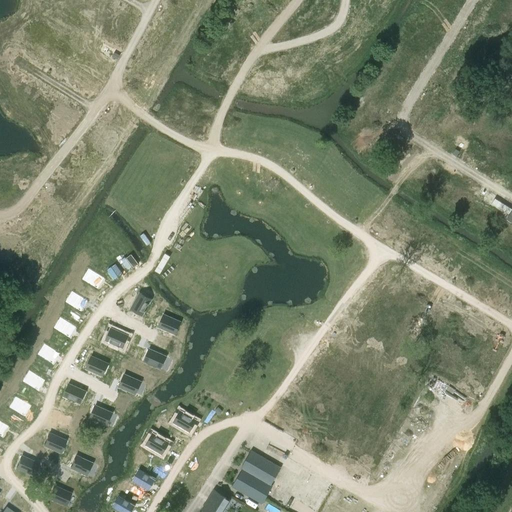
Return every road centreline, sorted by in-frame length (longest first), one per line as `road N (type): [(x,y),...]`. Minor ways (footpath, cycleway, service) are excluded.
road 1 (residential): [(511,355),(435,495),(402,510),(252,419)]
road 2 (residential): [(252,419),(381,248)]
road 3 (residential): [(208,151),(149,267),(102,308)]
road 4 (residential): [(428,147),(404,131),(402,114),(473,0)]
road 5 (residential): [(360,234),(284,174),(237,152),(208,151)]
road 6 (residential): [(63,368),(42,422),(4,460),(2,474),(32,501)]
road 7 (residential): [(381,248),(511,326)]
road 8 (residential): [(0,216),(17,211),(96,110)]
road 9 (residential): [(152,511),(200,436),(252,419)]
